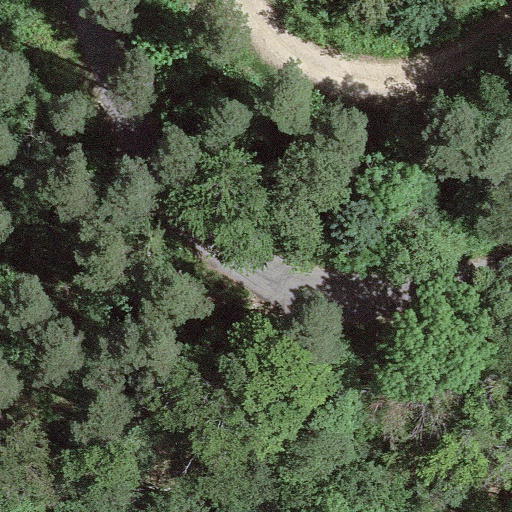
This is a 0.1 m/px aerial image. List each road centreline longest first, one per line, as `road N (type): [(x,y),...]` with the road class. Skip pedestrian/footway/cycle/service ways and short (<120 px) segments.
road 1 (unclassified): [(511,268),(369,294),(290,284),(255,270),(220,247),(157,178),(122,117),(82,0)]
road 2 (track): [(245,0),(280,46),(341,77),(378,83),(451,64),(511,23)]
